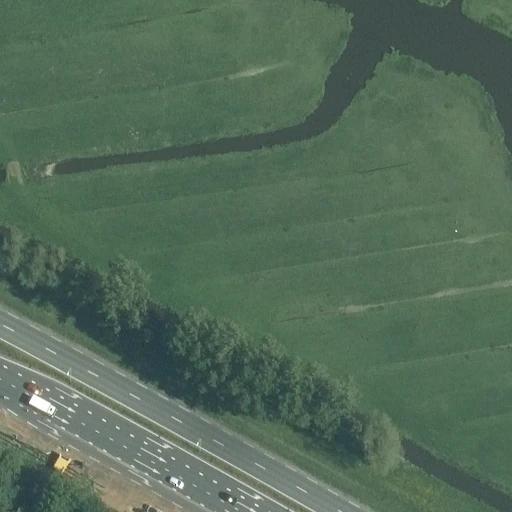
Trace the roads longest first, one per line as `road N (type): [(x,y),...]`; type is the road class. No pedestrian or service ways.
road 1 (primary): [(337,511),(0,324)]
road 2 (primary): [(0,379),(241,511)]
